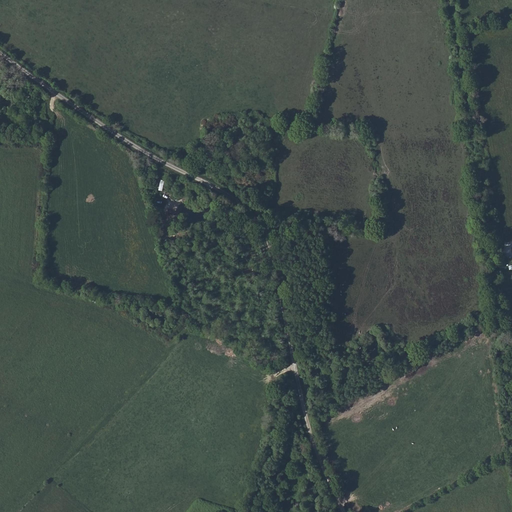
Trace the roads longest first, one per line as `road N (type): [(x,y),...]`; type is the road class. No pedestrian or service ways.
road 1 (residential): [(345,511),(293,369),(257,219),(139,150),(0,53)]
road 2 (track): [(449,0),(511,415)]
road 3 (track): [(0,404),(82,438),(155,364),(171,335)]
road 4 (track): [(0,274),(119,311),(158,334),(171,335),(196,315)]
road 5 (track): [(56,93),(43,147),(35,283)]
